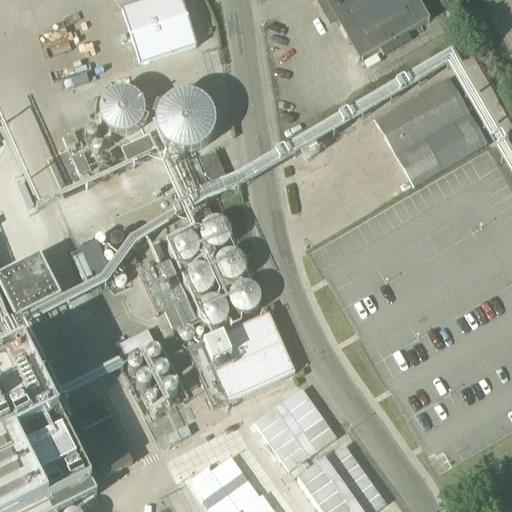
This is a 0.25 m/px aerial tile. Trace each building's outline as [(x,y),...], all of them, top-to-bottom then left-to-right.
[(140,68),(197,50),(181,0),(163,0),(122,13),(140,68)] [(322,0),(360,65),(430,25),(415,0),(322,0)] [(68,49),(79,68),(101,56),(91,37),(68,49)] [(413,193),(500,142),(461,77),(375,127),(413,193)] [(226,128),(226,127),(225,118),(223,111),(219,105),(213,98),(208,94),(201,91),(193,89),(186,89),(178,90),(172,93),(165,97),(160,102),(156,108),(153,114),(151,121),(150,128),(151,136),(154,143),(157,149),(163,156),(169,160),(176,163),(184,165),(190,165),(198,164),(204,161),(211,157),(216,153),(219,149),(223,143),(225,136),(226,128)] [(135,114),(135,112),(135,111),(135,109),(135,107),(134,106),(134,104),(133,103),(131,100),(130,99),(129,98),(127,97),(124,95),(123,94),(121,94),(120,94),(116,93),(113,94),(111,94),(108,95),(105,97),(103,99),(102,100),(100,103),(99,104),(98,106),(98,107),(98,109),(97,111),(97,112),(97,114),(98,116),(98,117),(98,119),(100,122),(101,123),(102,125),(103,126),(104,127),(105,128),(108,130),(110,130),(113,131),(115,131),(116,131),(120,131),(123,130),(124,130),(127,128),(130,126),(131,125),(132,123),(133,122),(134,120),(134,119),(135,117),(135,116),(135,114)] [(65,150),(76,145),(72,135),(61,140),(65,150)] [(151,158),(151,157),(150,152),(147,148),(143,145),(139,144),(134,144),(129,146),(125,150),(124,156),(125,161),(127,166),(132,169),(137,170),(142,169),(146,167),(150,162),(151,158)] [(79,179),(90,174),(82,155),(71,160),(79,179)] [(160,216),(160,214),(159,207),(157,202),(154,199),(151,196),(147,194),(142,192),(137,192),(130,194),(123,198),(119,202),(117,206),(116,210),(116,215),(117,223),(119,226),(122,230),(126,233),(129,235),(137,237),(143,236),(147,235),(154,230),(156,227),(159,222),(160,216)] [(8,259),(13,259),(18,258),(23,256),(27,253),(31,249),(34,245),(36,240),(37,235),(37,230),(37,225),(36,220),(34,216),(31,212),(27,208),(23,205),(18,203),(13,202),(8,201),(3,202),(0,202),(0,258),(3,259),(8,259)] [(227,245),(227,244),(227,240),(224,236),(222,234),(217,233),(212,233),(208,236),(205,240),(204,243),(205,247),(207,251),(210,254),(216,256),(219,255),(224,253),(226,249),(227,245)] [(195,324),(187,305),(170,267),(161,247),(152,251),(159,271),(138,281),(155,319),(163,316),(171,334),(195,324)] [(358,313),(406,293),(398,274),(419,265),(412,249),(394,256),(398,266),(347,287),(358,313)] [(197,262),(196,257),(195,254),(190,251),(187,250),(182,251),(178,252),(176,256),(174,261),(175,265),(177,269),(181,272),(185,273),(189,273),(193,270),(196,266),(197,262)] [(0,293),(15,324),(60,302),(39,261),(0,280),(0,293)] [(242,275),(242,274),(241,270),(239,266),(235,263),(230,262),(226,263),(221,266),(218,270),(218,274),(218,279),(221,283),(225,286),(230,287),(233,286),(238,284),(240,281),(242,275)] [(213,293),(213,292),(212,287),(210,284),(206,281),(202,280),(198,281),(193,284),(191,288),(190,292),(191,296),(192,299),(195,302),(201,304),(205,303),(209,300),(212,296),(213,293)] [(256,307),(256,306),(255,302),(253,298),(249,296),(244,295),(241,296),(237,299),(235,302),(234,306),(235,311),(237,314),(241,316),(244,317),(248,317),(253,314),(255,310),(256,307)] [(497,305),(511,328),(511,297),(511,296),(497,305)] [(226,324),(226,323),(225,319),(223,315),(219,312),(215,312),(211,313),(207,315),(204,319),(203,323),(204,327),(206,331),(209,334),(214,335),(219,334),(223,332),(225,328),(226,324)] [(212,413),(294,377),(268,318),(186,355),(212,413)] [(388,340),(396,360),(434,345),(425,325),(388,340)] [(135,375),(154,418),(185,405),(159,345),(126,359),(133,376),(135,375)] [(68,511),(96,498),(47,401),(58,395),(33,346),(0,363),(0,511),(68,511)] [(65,397),(71,407),(128,374),(122,364),(65,397)] [(336,442),(301,394),(253,428),(288,476),(336,442)] [(101,405),(74,419),(105,481),(132,467),(124,452),(116,436),(109,421),(102,407),(101,405)] [(173,446),(179,443),(179,442),(190,437),(186,429),(169,438),(173,446)] [(344,450),(296,483),(316,511),(378,511),(385,508),(344,450)] [(195,488),(216,476),(204,456),(183,468),(195,488)] [(243,511),(235,489),(212,497),(217,511),(243,511)] [(264,511),(289,511),(290,511),(283,495),(261,504),(264,511)]
